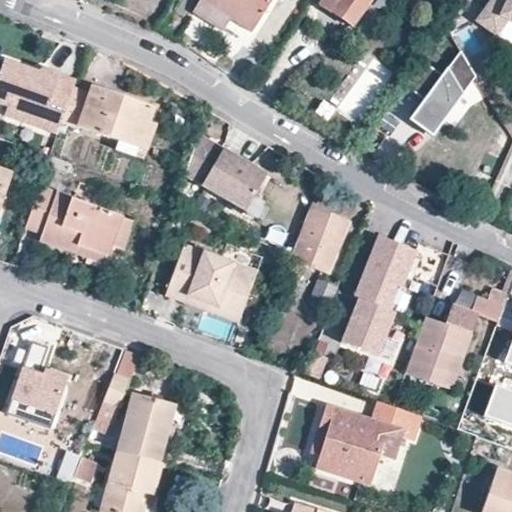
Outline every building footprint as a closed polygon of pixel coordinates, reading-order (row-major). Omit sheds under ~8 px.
[(204,0),(205,1),(223,11),(254,31),(274,0),(204,0)] [(371,0),(324,0),(320,7),(330,13),(331,12),(352,26),(371,0)] [(511,0),(492,0),(476,22),(496,37),(508,22),(511,24),(511,0)] [(214,26),(223,11),(205,1),(196,15),(214,26)] [(235,20),(224,29),(237,46),(249,37),(235,20)] [(511,44),(511,24),(508,22),(496,37),(511,44)] [(475,79),(460,53),(442,78),(422,63),(404,88),(423,102),(445,119),(475,79)] [(74,90),(77,80),(61,75),(57,85),(43,80),(45,75),(5,61),(5,62),(0,76),(0,105),(8,108),(5,117),(41,129),(44,123),(47,112),(65,118),(74,90)] [(57,85),(61,75),(47,69),(45,75),(43,80),(57,85)] [(448,118),(457,125),(485,88),(476,81),(448,118)] [(89,95),(74,90),(65,118),(63,124),(120,143),(140,150),(149,123),(154,109),(91,87),(89,95)] [(445,119),(423,102),(409,122),(431,138),(441,124),(445,119)] [(63,124),(65,118),(47,112),(44,123),(50,124),(43,145),(28,140),(26,147),(39,152),(51,156),(63,124)] [(158,126),(149,123),(140,150),(120,143),(117,151),(146,162),(158,126)] [(199,134),(185,175),(247,210),(269,174),(199,134)] [(26,147),(18,145),(14,156),(35,163),(39,152),(26,147)] [(39,152),(35,163),(47,167),(51,156),(39,152)] [(68,174),(71,163),(51,156),(47,167),(68,174)] [(0,209),(13,173),(0,168),(0,209)] [(40,187),(25,230),(31,232),(41,235),(38,242),(75,255),(78,248),(108,259),(113,246),(123,250),(133,221),(122,218),(123,216),(40,187)] [(326,216),(329,210),(311,202),(291,253),(324,267),(342,223),(326,216)] [(345,216),(329,210),(326,216),(342,223),(345,216)] [(383,358),(401,315),(395,313),(404,291),(407,292),(423,253),(379,235),(354,295),(359,297),(351,317),(355,319),(352,325),(348,323),(341,341),(383,358)] [(191,296),(242,315),(258,271),(184,243),(165,295),(188,304),(191,296)] [(78,248),(75,255),(74,258),(80,260),(104,269),(108,259),(78,248)] [(318,284),(309,307),(325,314),(335,292),(318,284)] [(496,324),(507,296),(493,290),(488,302),(477,298),(470,313),(481,318),(496,324)] [(401,315),(410,294),(407,292),(404,291),(395,313),(401,315)] [(240,322),(242,315),(191,296),(188,304),(195,306),(240,322)] [(325,314),(309,307),(305,317),(322,324),(325,314)] [(449,328),(429,320),(408,372),(446,386),(456,364),(462,366),(479,324),(464,318),(466,312),(458,309),(449,328)] [(470,313),(466,312),(464,318),(479,324),(481,318),(470,313)] [(26,365),(14,400),(54,414),(67,377),(47,370),(45,375),(39,373),(41,368),(48,347),(34,342),(30,353),(26,365)] [(26,365),(30,353),(18,348),(13,360),(26,365)] [(140,357),(122,351),(91,431),(108,437),(140,357)] [(456,364),(446,386),(452,389),(462,366),(456,364)] [(511,395),(496,390),(485,419),(511,429),(511,395)] [(118,451),(159,462),(175,406),(160,401),(134,394),(118,451)] [(54,414),(14,400),(9,415),(48,428),(54,414)] [(393,406),(378,401),(371,421),(326,406),(323,415),(319,425),(328,428),(319,457),(333,462),(329,472),(370,485),(379,457),(394,461),(402,438),(414,441),(423,416),(393,406)] [(328,428),(319,425),(309,454),(319,457),(328,428)] [(452,443),(471,449),(476,436),(457,429),(452,443)] [(153,496),(162,463),(159,462),(118,451),(111,473),(109,483),(100,511),(143,511),(144,507),(148,494),(153,496)] [(81,456),(75,470),(88,475),(92,466),(94,461),(81,456)] [(333,462),(319,457),(316,467),(329,472),(333,462)] [(92,466),(88,475),(109,483),(111,473),(92,466)] [(511,511),(511,473),(498,468),(481,511),(511,511)] [(156,496),(153,496),(148,494),(144,507),(153,510),(154,504),(156,496)] [(323,511),(297,503),(294,511),(323,511)]
